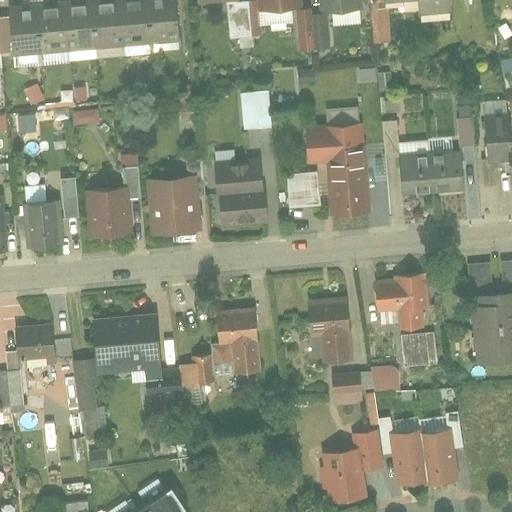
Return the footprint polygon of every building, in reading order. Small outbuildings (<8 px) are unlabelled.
[(42,57),(37,0),(22,0),(24,9),(10,10),(14,59),(42,57)] [(70,54),(66,5),(52,6),(51,0),(37,0),(42,57),(70,54)] [(98,51),(93,0),(79,0),(80,4),(66,5),(70,54),(98,51)] [(126,49),(121,0),(118,0),(108,1),(107,0),(93,0),(98,51),(126,49)] [(155,46),(150,0),(121,0),(126,49),(155,46)] [(150,0),(155,46),(183,44),(178,0),(150,0)] [(240,0),(201,0),(202,9),(241,5),(240,0)] [(298,0),(262,0),(264,15),(299,12),(298,0)] [(361,0),(326,0),(328,15),(363,12),(361,0)] [(373,0),(375,10),(421,6),(422,20),(456,17),(454,3),(454,0),(373,0)] [(273,127),(271,90),(243,92),(245,129),(273,127)] [(75,111),(77,124),(101,122),(100,109),(75,111)] [(511,156),(511,145),(508,111),(486,113),(490,158),(511,156)] [(477,145),(476,117),(461,118),(462,145),(477,145)] [(312,160),(328,158),(332,215),(369,212),(365,146),(362,146),(361,126),(309,129),(312,160)] [(435,200),(467,197),(463,154),(431,157),(435,200)] [(218,194),(221,193),(266,189),(263,155),(215,160),(218,194)] [(403,203),(435,200),(431,157),(399,160),(403,203)] [(291,206),(322,205),(320,171),(289,173),(291,206)] [(199,236),(194,177),(151,181),(156,240),(199,236)] [(130,239),(125,188),(89,191),(93,242),(130,239)] [(268,189),(266,189),(221,193),(224,224),(271,219),(268,189)] [(60,254),(56,201),(27,204),(31,257),(60,254)] [(397,280),(397,283),(376,285),(379,318),(400,316),(402,334),(428,332),(423,277),(397,280)] [(511,365),(511,295),(473,299),(479,368),(511,365)] [(356,363),(354,337),(350,301),(310,304),(314,341),(324,340),(327,366),(356,363)] [(264,378),(258,310),(218,313),(221,347),(214,348),(216,366),(236,364),(237,381),(264,378)] [(169,377),(163,317),(97,322),(102,383),(169,377)] [(62,362),(58,324),(20,327),(24,366),(62,362)] [(107,406),(98,405),(100,363),(66,362),(64,391),(83,391),(81,431),(106,432),(107,406)] [(364,372),(335,374),(337,405),(366,403),(364,372)] [(370,392),(371,423),(380,423),(378,392),(370,392)] [(420,427),(391,430),(397,482),(426,479),(421,431),(420,427)] [(421,431),(426,479),(427,483),(460,480),(454,427),(421,431)] [(361,453),(325,456),(330,508),(366,505),(361,453)] [(173,511),(166,500),(146,511),(173,511)]
